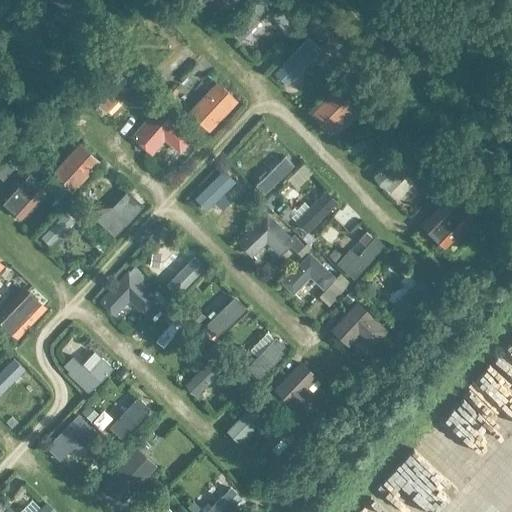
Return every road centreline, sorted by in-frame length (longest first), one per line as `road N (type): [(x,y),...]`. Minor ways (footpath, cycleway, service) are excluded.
road 1 (track): [(0,473),(57,411),(56,384),(43,359),(50,328),(261,106),(278,109),(401,234)]
road 2 (track): [(71,306),(226,454)]
road 3 (track): [(163,205),(310,343)]
